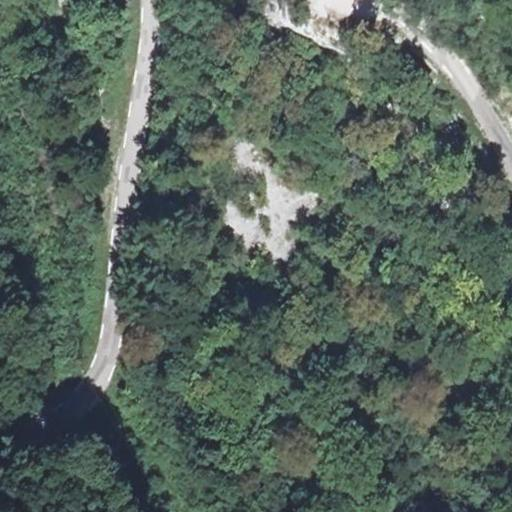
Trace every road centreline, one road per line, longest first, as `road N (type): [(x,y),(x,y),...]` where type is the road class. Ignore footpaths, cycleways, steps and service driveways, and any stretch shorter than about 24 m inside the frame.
road 1 (unclassified): [(153,0),(153,59),(109,367),(77,409),(26,451),(0,459)]
road 2 (unclassified): [(511,149),(452,66),(369,0)]
